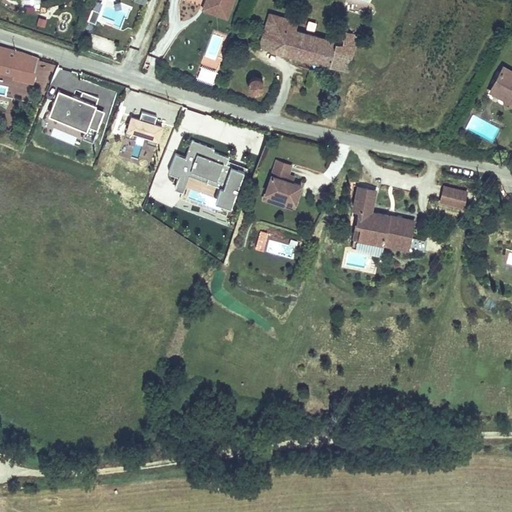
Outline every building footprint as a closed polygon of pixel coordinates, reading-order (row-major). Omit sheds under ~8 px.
[(95,23),(103,3),(94,0),(87,20),(95,23)] [(226,17),(232,0),(206,0),(203,8),(226,17)] [(337,41),(294,30),(297,21),(269,13),(259,47),(341,70),(341,68),(348,44),(354,46),(357,34),(340,29),(337,41)] [(212,32),(205,56),(220,60),(227,37),(212,32)] [(347,69),(354,46),(348,44),(341,68),(347,69)] [(15,51),(0,46),(0,69),(10,72),(15,51)] [(211,85),(217,71),(201,65),(195,78),(211,85)] [(511,71),(503,67),(490,91),(501,97),(503,94),(511,98),(511,71)] [(251,77),(249,79),(248,81),(248,83),(248,86),(249,88),(251,90),(253,91),(255,91),(258,91),(260,90),(261,88),(262,88),(263,87),(263,84),(263,82),(262,80),(260,78),(258,76),(256,76),(253,76),(251,77)] [(55,92),(48,119),(87,130),(95,102),(55,92)] [(95,108),(87,127),(95,130),(102,111),(95,108)] [(143,111),(141,118),(154,122),(156,115),(143,111)] [(129,116),(124,132),(157,142),(162,126),(129,116)] [(136,149),(137,139),(121,137),(119,158),(131,160),(132,148),(136,149)] [(183,196),(227,213),(243,170),(226,164),(229,155),(191,141),(185,158),(175,155),(168,173),(177,177),(173,189),(184,193),(183,196)] [(291,163),(276,157),(264,189),(283,197),(284,199),(292,202),(300,183),(290,180),(292,176),(286,174),(287,172),(291,163)] [(376,189),(358,186),(354,207),(360,209),(358,222),(363,223),(360,237),(355,236),(353,246),(382,252),(384,242),(409,247),(415,219),(372,210),(376,189)] [(467,192),(445,187),(442,200),(463,206),(467,192)] [(283,197),(264,189),(263,191),(262,195),(291,206),(292,202),(284,199),(283,197)] [(263,251),(267,232),(258,230),(254,249),(263,251)] [(296,245),(275,238),(271,250),(292,257),(296,245)] [(424,252),(427,241),(417,239),(415,250),(424,252)]
